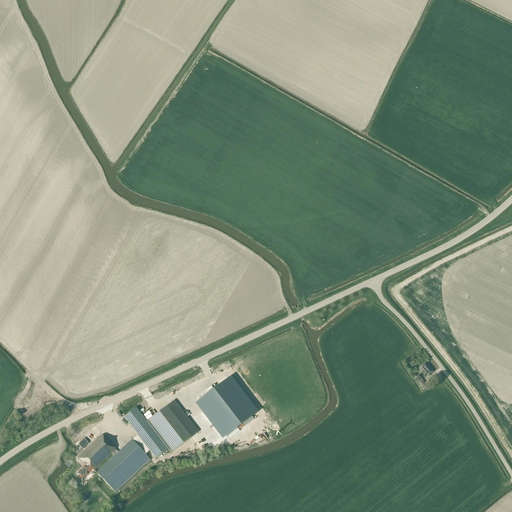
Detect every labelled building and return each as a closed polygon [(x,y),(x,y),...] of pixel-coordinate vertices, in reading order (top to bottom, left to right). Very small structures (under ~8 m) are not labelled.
[(424,370),(429,375),(433,372),(426,362),(421,366),(422,367),(418,369),(420,372),(422,371),(424,370)] [(423,380),(419,375),(415,378),(423,390),(431,384),(429,381),(425,383),(423,380)] [(226,436),(254,415),(227,379),(199,400),(226,436)] [(156,459),(168,449),(171,453),(191,438),(167,406),(147,422),(136,408),(124,417),(156,459)] [(132,440),(123,448),(118,453),(102,435),(77,458),(85,466),(77,474),(82,479),(93,469),(94,470),(111,454),(114,457),(97,473),(115,493),(150,460),(132,440)] [(186,442),(189,445),(198,438),(195,435),(186,442)] [(84,439),(78,445),(82,449),(88,444),(84,439)] [(184,444),(176,450),(177,453),(186,446),(184,444)]
